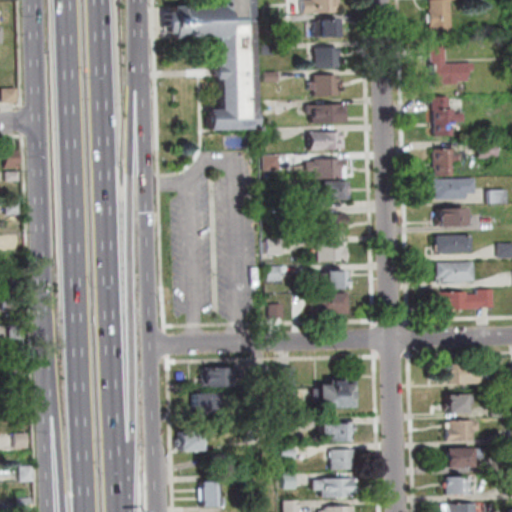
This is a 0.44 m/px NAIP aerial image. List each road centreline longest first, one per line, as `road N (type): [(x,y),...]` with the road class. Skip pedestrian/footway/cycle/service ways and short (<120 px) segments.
road 1 (motorway): [(63,0),(84,511)]
road 2 (motorway): [(118,511),(98,0)]
road 3 (residential): [(393,511),(377,0)]
road 4 (secondary): [(154,511),(138,49)]
road 5 (motorway): [(124,511),(138,49)]
road 6 (residential): [(511,335),(148,345)]
road 7 (primary): [(33,0),(46,295)]
road 8 (motorway): [(46,295),(62,511)]
road 9 (secondary): [(46,295),(52,511)]
